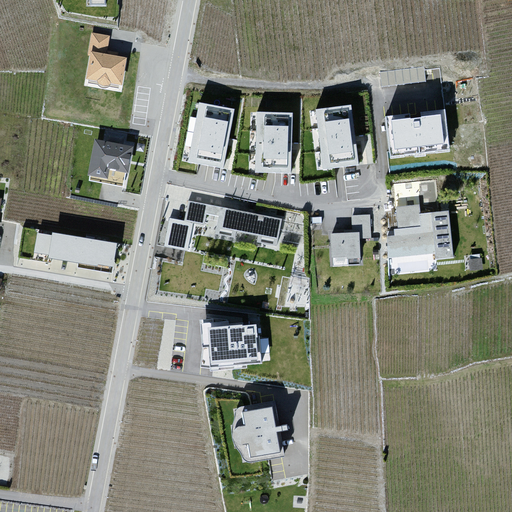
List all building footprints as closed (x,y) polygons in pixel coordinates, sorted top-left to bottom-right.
[(89,0),(89,11),(109,11),(108,0),(89,0)] [(110,40),(92,37),(90,52),(107,55),(110,40)] [(128,64),(91,57),(86,87),(123,93),(128,64)] [(354,107),(316,113),(325,170),(362,165),(354,107)] [(193,166),(222,171),(231,112),(203,108),(193,166)] [(445,111),(388,118),(393,156),(449,149),(445,111)] [(289,175),(291,118),(257,117),(255,174),(289,175)] [(128,152),(98,146),(90,181),(117,187),(117,183),(121,184),(128,152)] [(284,221),(187,202),(182,225),(280,244),(284,221)] [(398,211),(400,235),(388,236),(390,272),(434,269),(433,259),(451,257),(447,207),(398,211)] [(355,236),(330,237),(331,263),(363,261),(362,244),(372,244),(371,218),(354,219),(355,236)] [(42,237),(38,258),(113,271),(117,250),(42,237)] [(257,317),(210,321),(214,364),(261,359),(257,317)] [(280,451),(270,401),(238,407),(247,457),(280,451)]
